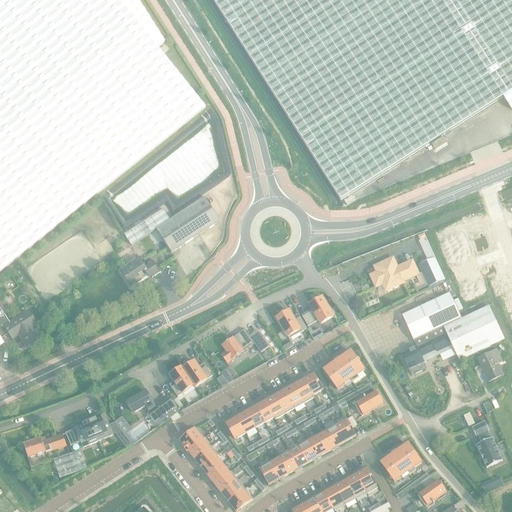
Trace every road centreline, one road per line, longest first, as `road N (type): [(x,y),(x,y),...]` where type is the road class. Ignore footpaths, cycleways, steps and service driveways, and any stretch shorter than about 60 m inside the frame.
road 1 (residential): [(317,279),(76,407),(0,430)]
road 2 (residential): [(482,511),(421,441),(359,331),(317,279)]
road 3 (unknown): [(328,214),(290,175),(285,145),(192,0)]
road 4 (tertiary): [(189,306),(0,395)]
road 5 (residential): [(160,437),(322,345)]
road 6 (unknown): [(511,145),(354,212)]
road 7 (secondary): [(511,168),(372,226)]
road 8 (residential): [(160,437),(42,511)]
road 9 (residential): [(253,511),(363,447)]
